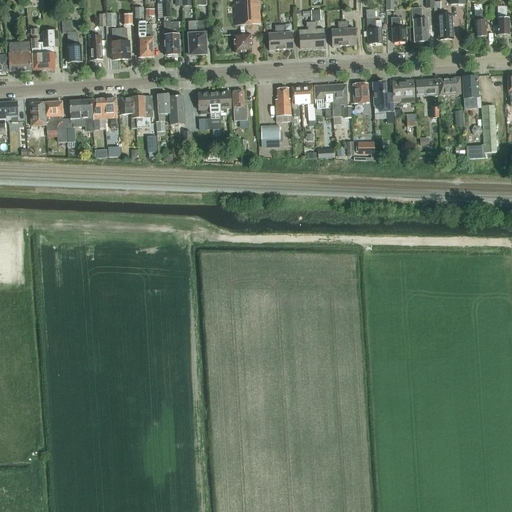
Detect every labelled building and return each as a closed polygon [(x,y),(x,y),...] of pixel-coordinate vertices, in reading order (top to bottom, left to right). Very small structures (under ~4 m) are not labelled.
[(172,57),(170,24),(169,0),(157,0),(157,5),(162,5),(163,18),(164,36),(164,42),(163,42),(163,47),(164,48),(165,57),(167,57),(167,58),(172,57)] [(251,53),(250,36),(245,36),(244,26),(260,25),(258,0),(233,0),(235,27),(241,27),(241,36),(234,36),(235,54),(251,53)] [(425,0),(426,11),(434,11),(433,0),(425,0)] [(475,22),(474,22),(475,38),(486,38),(486,30),(487,30),(487,21),(483,22),(482,11),(482,6),(474,6),(474,12),(475,22)] [(144,8),(135,9),(135,22),(144,22),(144,8)] [(497,20),(497,36),(499,36),(500,37),(503,37),(503,36),(509,36),(509,19),(506,19),(506,8),(497,8),(497,20)] [(413,21),(414,43),(429,42),(428,20),(422,20),(421,9),(412,10),(412,21),(413,21)] [(320,11),(311,12),(311,22),(321,22),(320,11)] [(366,11),(368,45),(382,45),(381,30),(376,31),(375,11),(366,11)] [(106,15),(106,28),(107,28),(116,28),(115,15),(106,15)] [(452,15),(437,16),(439,41),(453,40),(452,15)] [(133,26),(133,16),(123,16),(123,26),(133,26)] [(406,43),(406,28),(400,29),(399,19),(391,19),(392,44),(406,43)] [(68,33),(69,47),(67,47),(68,63),(75,63),(76,64),(79,64),(80,63),(82,62),(81,47),(76,47),(75,34),(71,34),(70,22),(63,23),(63,34),(68,33)] [(198,56),(196,22),(188,23),(189,35),(188,35),(190,56),(198,56)] [(204,22),(196,22),(198,56),(206,55),(205,34),(205,35),(204,22)] [(343,23),(344,47),(356,47),(355,30),(347,30),(346,28),(348,28),(348,22),(343,23)] [(147,58),(146,26),(146,23),(139,23),(139,25),(138,25),(138,26),(139,26),(140,32),(138,32),(139,58),(147,58)] [(170,24),(172,57),(178,57),(178,56),(180,56),(179,35),(178,23),(170,24)] [(313,49),(311,23),(306,24),(306,28),(308,28),(308,31),(299,32),(300,50),(313,49)] [(311,23),(313,49),(325,49),(324,30),(315,31),(315,28),(316,28),(316,23),(311,23)] [(344,47),(343,23),(338,23),(338,28),(339,28),(339,31),(331,31),(332,48),(344,47)] [(152,26),(146,26),(147,58),(154,58),(154,39),(153,32),(152,32),(152,26)] [(281,51),(280,26),(275,27),(275,32),(276,32),(277,34),(268,35),(269,52),(281,51)] [(280,26),(281,51),(293,50),(292,33),(284,34),(284,32),(285,32),(285,26),(280,26)] [(127,29),(119,30),(121,61),(130,60),(129,42),(128,42),(127,29)] [(121,61),(119,30),(112,30),(113,43),(112,43),(113,61),(121,61)] [(43,48),(44,71),(55,71),(54,53),(53,53),(53,48),(59,48),(58,33),(43,34),(44,48),(43,48)] [(101,37),(89,38),(90,62),(92,62),(93,63),(96,63),(97,61),(102,61),(102,51),(103,50),(103,47),(102,46),(101,37)] [(44,71),(43,48),(43,44),(38,44),(37,40),(31,40),(32,50),(32,55),(33,72),(44,71)] [(21,73),(19,43),(9,44),(10,55),(9,55),(10,73),(21,73)] [(19,43),(21,73),(31,72),(30,54),(29,54),(29,43),(19,43)] [(462,78),(463,100),(475,99),(475,103),(481,103),(481,98),(478,98),(477,77),(462,78)] [(460,79),(438,80),(439,97),(461,95),(460,79)] [(437,80),(415,81),(416,98),(438,97),(437,80)] [(415,102),(415,98),(414,81),(392,83),(393,104),(415,102)] [(392,95),(386,96),(385,84),(373,85),(374,107),(380,107),(380,114),(394,113),(392,95)] [(368,85),(353,86),(354,105),(369,104),(368,85)] [(332,87),(332,110),(333,118),(341,118),(340,106),(344,106),(344,109),(344,119),(352,119),(351,108),(347,108),(346,86),(332,87)] [(312,87),(301,88),(302,106),(308,105),(309,121),(310,121),(310,126),(315,126),(314,109),(313,110),(313,105),(312,87)] [(332,110),(332,87),(314,87),(315,104),(317,104),(317,110),(325,110),(325,111),(332,110)] [(297,106),(302,106),(301,88),(291,89),(292,106),(292,109),(294,109),(294,117),(298,117),(298,109),(297,109),(297,106)] [(291,123),(291,118),(290,100),(289,100),(289,90),(277,90),(277,101),(275,101),(276,117),(276,123),(291,123)] [(230,92),(219,93),(221,114),(226,114),(226,110),(231,110),(230,92)] [(233,92),(233,109),(234,109),(234,122),(248,122),(247,107),(246,107),(246,103),(244,103),(244,92),(233,92)] [(219,93),(209,94),(210,115),(221,114),(219,93)] [(210,115),(209,94),(198,94),(198,112),(201,112),(201,115),(210,115)] [(164,115),(170,115),(169,96),(157,96),(158,115),(159,123),(156,124),(157,133),(165,132),(164,115)] [(169,96),(170,115),(170,126),(185,125),(183,97),(169,98),(169,96)] [(144,97),(137,98),(138,119),(139,127),(149,127),(149,124),(149,119),(153,118),(152,97),(144,98),(144,97)] [(138,119),(137,98),(120,99),(121,116),(132,115),(132,120),(138,119)] [(103,100),(104,120),(111,120),(111,130),(118,129),(117,114),(116,99),(103,100)] [(104,120),(103,100),(92,101),(93,116),(94,131),(99,130),(99,121),(104,120)] [(66,125),(67,127),(67,143),(74,143),(74,128),(86,127),(86,132),(93,131),(93,120),(91,101),(69,102),(71,121),(71,124),(66,125)] [(12,124),(18,123),(17,103),(7,103),(7,115),(4,115),(5,122),(12,121),(12,124)] [(46,122),(47,127),(47,132),(57,131),(58,143),(67,143),(67,127),(66,125),(63,125),(63,117),(62,103),(45,104),(46,122)] [(47,127),(46,122),(45,104),(30,105),(31,128),(47,127)] [(439,119),(438,104),(430,104),(431,120),(439,119)] [(481,107),(483,146),(484,154),(497,154),(494,106),(481,107)] [(463,112),(455,112),(456,128),(464,127),(464,126),(465,126),(464,112),(463,112)] [(406,115),(407,128),(417,127),(416,115),(406,115)] [(206,120),(206,131),(221,130),(221,119),(206,120)] [(280,133),(280,126),(261,127),(261,140),(262,149),(280,149),(280,133)] [(479,137),(482,133),(480,128),(475,127),(471,131),(473,137),(479,137)] [(157,153),(156,137),(147,138),(148,154),(157,153)] [(429,138),(420,139),(420,147),(429,146),(429,138)] [(357,144),(357,157),(374,157),(373,143),(357,144)] [(484,154),(483,146),(466,147),(467,160),(484,159),(484,154)] [(107,151),(95,152),(95,160),(107,159),(107,151)]
